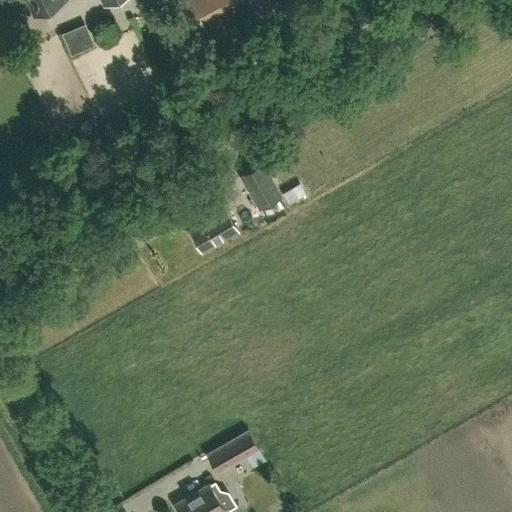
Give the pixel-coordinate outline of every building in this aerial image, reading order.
[(28,0),(35,13),(62,0),(28,0)] [(189,0),(201,22),(242,0),(189,0)] [(259,208),(282,195),(262,161),(240,174),(259,208)] [(202,250),(237,229),(224,207),(189,227),(202,250)] [(266,458),(249,429),(208,453),(218,470),(246,454),(253,466),(266,458)] [(219,489),(215,482),(210,484),(209,483),(175,503),(180,511),(220,511),(230,507),(232,498),(228,491),(219,489)]
